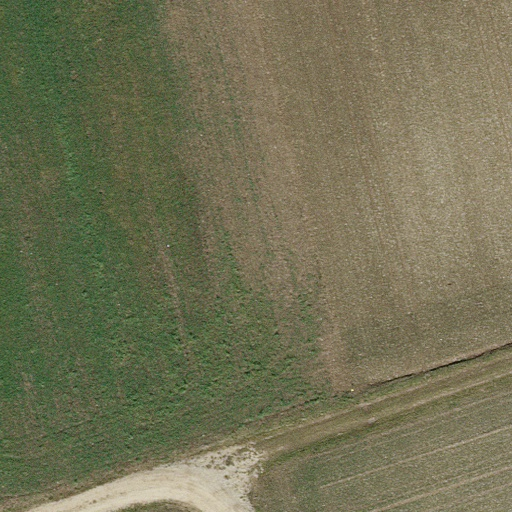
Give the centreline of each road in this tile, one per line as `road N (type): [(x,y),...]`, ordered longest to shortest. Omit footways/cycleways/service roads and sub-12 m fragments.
road 1 (track): [(165,481),(511,364)]
road 2 (track): [(67,511),(165,481),(202,489),(230,511)]
